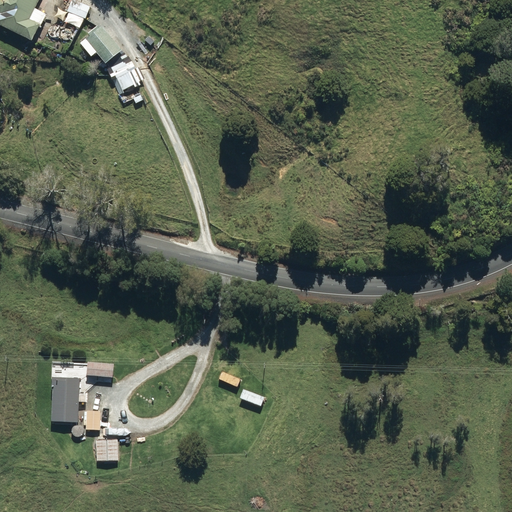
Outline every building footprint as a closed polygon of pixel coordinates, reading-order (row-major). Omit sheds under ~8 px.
[(39,0),(0,0),(0,22),(34,37),(44,13),(35,10),(39,0)] [(72,0),(68,13),(70,13),(88,20),(93,7),(74,0),(72,0)] [(97,22),(82,37),(108,62),(123,48),(97,22)] [(115,365),(88,363),(88,377),(114,379),(115,365)] [(80,379),(51,378),(49,424),(78,425),(80,379)] [(268,396),(246,386),(241,397),(263,407),(268,396)] [(102,409),(88,409),(88,429),(102,429),(102,409)] [(120,438),(98,438),(98,446),(93,446),(93,455),(97,455),(97,460),(120,460),(120,438)] [(79,446),(69,445),(69,462),(79,462),(79,446)]
